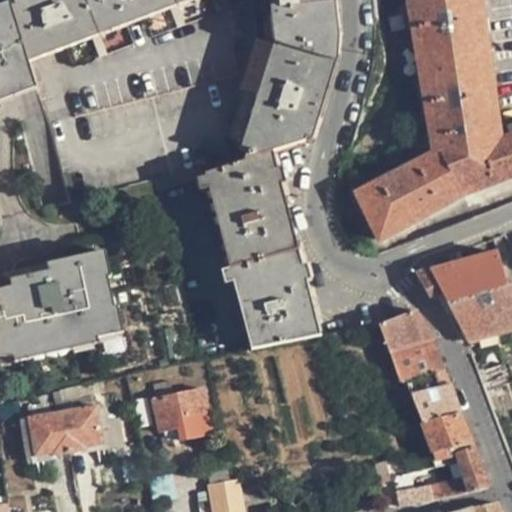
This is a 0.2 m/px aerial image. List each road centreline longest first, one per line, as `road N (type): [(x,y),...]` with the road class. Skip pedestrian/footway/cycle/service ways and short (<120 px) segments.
road 1 (residential): [(392,259),(371,266),(332,253),(314,207),(356,0)]
road 2 (residential): [(392,259),(401,282),(441,326),(510,493)]
road 3 (residential): [(511,211),(392,259)]
